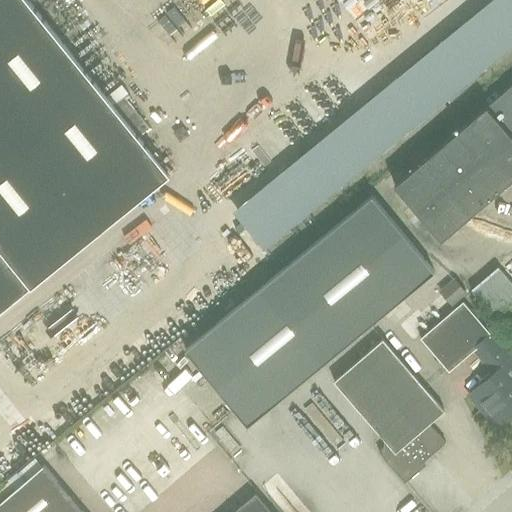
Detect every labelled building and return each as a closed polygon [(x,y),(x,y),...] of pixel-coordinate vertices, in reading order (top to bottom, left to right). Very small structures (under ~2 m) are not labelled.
[(0,0),(0,309),(167,172),(27,0),(0,0)] [(94,58),(103,76),(121,68),(113,50),(94,58)] [(511,81),(392,183),(440,239),(452,254),(511,202),(511,81)] [(186,348),(248,424),(435,270),(373,194),(186,348)] [(120,230),(132,266),(159,257),(146,221),(120,230)] [(511,283),(499,267),(471,291),(494,318),(511,303),(511,283)] [(44,317),(0,337),(0,364),(6,378),(79,344),(67,319),(54,325),(51,318),(80,305),(72,288),(38,304),(44,317)] [(419,337),(448,370),(473,349),(493,372),(467,393),(496,427),(511,413),(511,359),(462,301),(419,337)] [(443,410),(382,338),(333,380),(386,443),(377,450),(404,481),(418,469),(415,466),(444,441),(428,422),(443,410)] [(162,395),(170,388),(145,361),(137,368),(162,395)] [(145,441),(162,427),(138,396),(139,395),(161,423),(169,417),(135,374),(126,381),(127,382),(116,390),(120,396),(110,404),(108,402),(98,409),(129,448),(142,438),(145,441)] [(47,450),(56,466),(89,446),(80,430),(47,450)] [(0,511),(84,511),(42,463),(0,499),(0,511)] [(271,511),(267,507),(254,492),(231,511),(271,511)]
